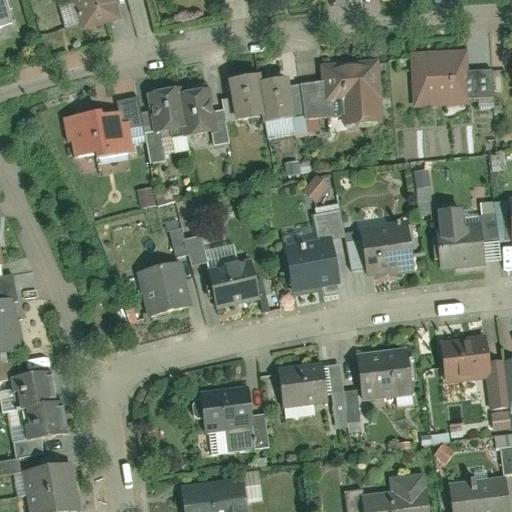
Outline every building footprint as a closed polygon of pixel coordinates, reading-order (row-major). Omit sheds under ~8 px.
[(5,0),(0,0),(0,31),(13,27),(5,0)] [(119,20),(112,0),(74,0),(83,30),(119,20)] [(469,108),(467,53),(410,56),(412,110),(469,108)] [(382,125),(378,61),(322,65),(324,102),(342,101),(344,128),(382,125)] [(297,121),(290,82),(263,87),(261,78),(229,84),(236,124),(262,119),(263,127),(297,121)] [(216,133),(209,93),(184,97),(182,90),(147,96),(154,135),(182,130),(183,139),(216,133)] [(100,114),(60,121),(64,147),(71,146),(74,162),(96,158),(97,165),(136,158),(130,124),(123,126),(122,116),(101,120),(100,114)] [(303,197),(309,204),(327,190),(321,183),(303,197)] [(148,190),(136,191),(138,209),(151,207),(148,190)] [(486,269),(482,227),(467,228),(465,213),(437,215),(442,273),(486,269)] [(415,273),(407,225),(359,232),(366,281),(415,273)] [(331,241),(284,249),(292,296),(339,288),(331,241)] [(208,274),(217,313),(261,302),(252,263),(208,274)] [(178,265),(135,276),(147,322),(190,311),(178,265)] [(12,302),(0,304),(0,359),(23,355),(12,302)] [(485,341),(440,347),(445,388),(490,382),(485,341)] [(406,351),(356,357),(361,404),(411,398),(406,351)] [(502,411),(500,363),(490,363),(492,411),(502,411)] [(322,367),(279,371),(284,413),(327,409),(322,367)] [(31,444),(68,437),(62,404),(55,405),(49,376),(12,383),(18,417),(26,415),(31,444)] [(250,390),(199,395),(203,437),(226,435),(228,456),(269,452),(265,418),(253,419),(250,390)] [(487,414),(489,432),(507,431),(506,413),(487,414)] [(24,474),(28,499),(74,490),(69,465),(24,474)] [(362,499),(363,511),(428,511),(425,478),(388,482),(389,496),(362,499)] [(249,511),(245,480),(181,490),(184,511),(249,511)] [(449,487),(452,511),(508,511),(505,480),(449,487)] [(28,499),(30,511),(77,511),(74,490),(28,499)]
